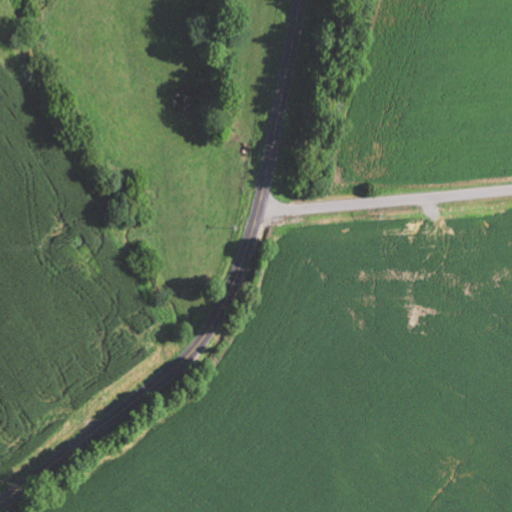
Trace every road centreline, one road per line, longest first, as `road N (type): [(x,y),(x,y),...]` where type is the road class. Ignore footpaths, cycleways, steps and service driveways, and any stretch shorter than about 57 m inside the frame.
road 1 (secondary): [(0,503),(158,382),(219,311),(258,208),(300,0)]
road 2 (residential): [(258,208),(511,189)]
